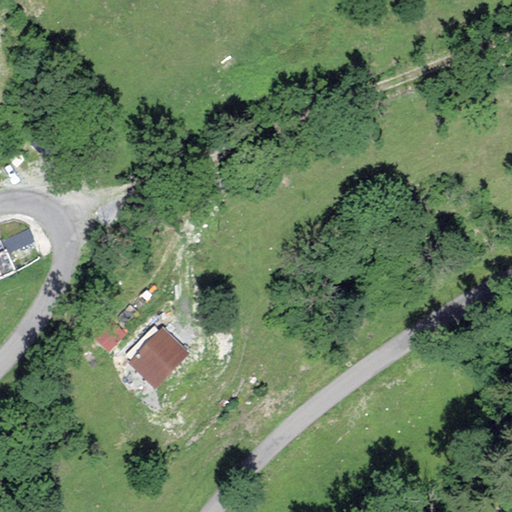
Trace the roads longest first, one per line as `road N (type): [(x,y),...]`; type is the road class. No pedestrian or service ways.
road 1 (track): [(511,33),(141,183),(47,211)]
road 2 (unclassified): [(511,279),(333,392),(208,511)]
road 3 (track): [(155,400),(190,350),(187,232),(246,140)]
road 4 (unclassified): [(0,349),(31,307),(57,239),(47,211),(0,201)]
road 5 (track): [(100,345),(160,284),(187,232)]
